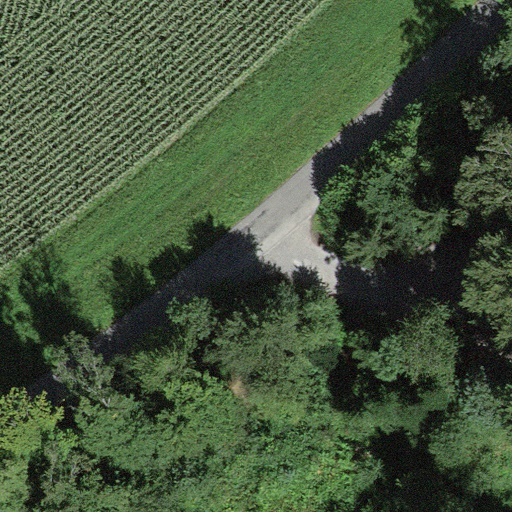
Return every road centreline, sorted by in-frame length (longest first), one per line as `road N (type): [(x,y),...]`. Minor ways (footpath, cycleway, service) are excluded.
road 1 (unclassified): [(511,1),(173,313),(0,431)]
road 2 (track): [(511,320),(284,217)]
road 3 (track): [(304,198),(511,184)]
